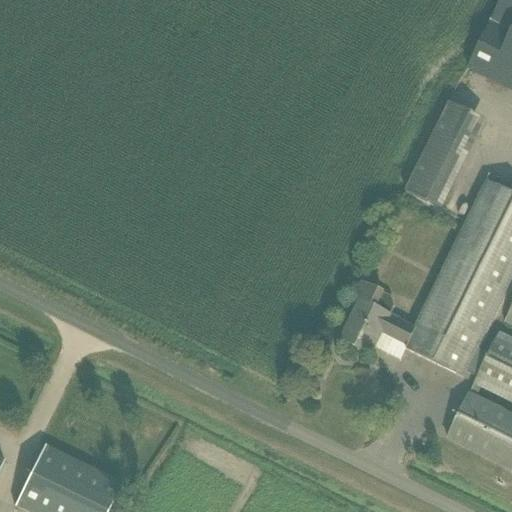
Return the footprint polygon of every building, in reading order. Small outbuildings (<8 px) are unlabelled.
[(511,0),(502,0),(468,70),(511,91),(511,0)] [(428,208),(473,119),(450,108),(406,196),(428,208)] [(475,196),(489,165),(479,161),(466,191),(475,196)] [(344,345),(369,359),(381,336),(406,349),(464,380),(467,374),(477,379),(475,383),(473,387),(511,406),(511,343),(499,337),(496,342),(489,356),(478,351),(511,282),(511,197),(488,185),(453,256),(415,332),(389,319),(390,318),(394,309),(393,304),(391,300),(383,296),(363,286),(354,303),(360,306),(353,322),(355,323),(353,327),(344,345)] [(446,442),(511,474),(511,420),(468,398),(446,442)] [(43,449),(13,509),(20,511),(108,511),(120,487),(43,449)]
